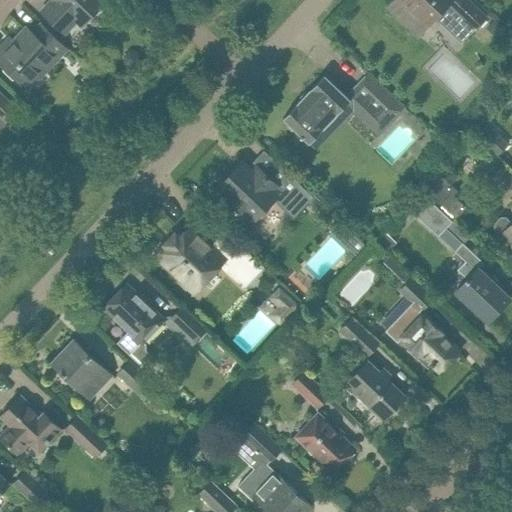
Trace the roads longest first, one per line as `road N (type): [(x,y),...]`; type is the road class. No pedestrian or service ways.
road 1 (residential): [(0,337),(244,79)]
road 2 (residential): [(418,511),(511,413)]
